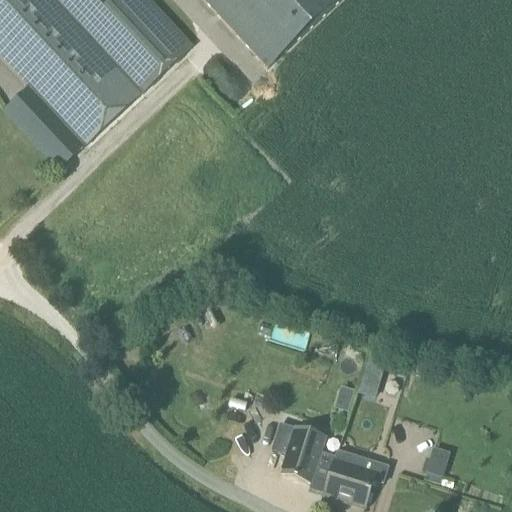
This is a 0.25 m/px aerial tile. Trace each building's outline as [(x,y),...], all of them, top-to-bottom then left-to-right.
[(145,0),(0,0),(0,60),(28,90),(83,150),(192,50),(145,0)] [(202,0),(268,71),(344,0),(202,0)] [(83,150),(28,90),(3,113),(59,174),(83,150)] [(320,456),(325,440),(296,431),(281,477),(310,487),(312,483),(327,488),(324,499),(340,504),(341,500),(365,508),(363,511),(364,511),(374,483),(383,486),(388,470),(338,454),(336,461),(320,456)] [(434,452),(426,475),(442,480),(449,457),(434,452)] [(394,454),(391,465),(413,472),(417,461),(394,454)]
